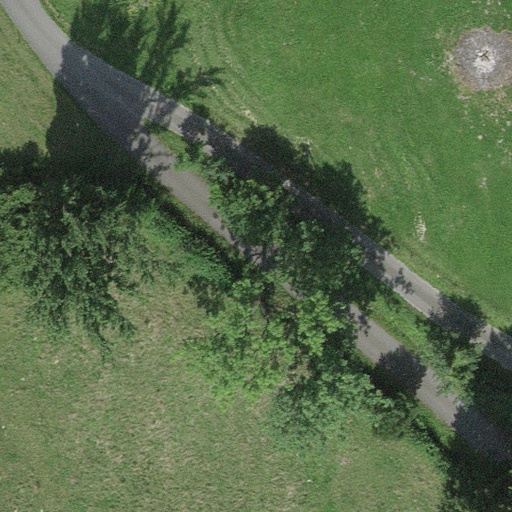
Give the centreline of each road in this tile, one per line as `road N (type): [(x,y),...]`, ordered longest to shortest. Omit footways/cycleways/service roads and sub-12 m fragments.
road 1 (unclassified): [(511,471),(168,162),(78,70),(25,0)]
road 2 (track): [(78,70),(181,115),(511,353)]
